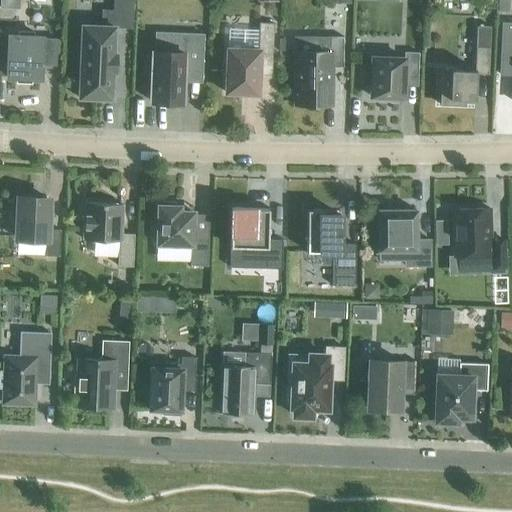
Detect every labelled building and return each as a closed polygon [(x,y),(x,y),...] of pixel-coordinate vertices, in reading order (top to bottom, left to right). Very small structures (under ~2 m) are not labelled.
[(0,0),(0,7),(19,8),(19,0),(0,0)] [(113,0),(114,10),(102,10),(101,26),(81,25),(80,52),(73,52),(72,70),(80,71),(79,98),(111,99),(112,72),(114,72),(115,54),(113,54),(114,27),(131,28),(132,0),(113,0)] [(225,93),(257,94),(258,75),(271,75),(273,23),(259,23),(258,29),(258,50),(227,48),(225,93)] [(511,23),(502,23),(499,74),(501,74),(501,68),(511,69),(511,71),(511,72),(511,97),(511,101),(511,23)] [(474,70),(440,68),(439,104),(464,105),(464,99),(474,99),(475,74),(488,74),(490,26),(476,26),(474,70)] [(228,28),(227,48),(258,50),(258,29),(228,28)] [(55,65),(56,39),(41,39),(41,37),(32,37),(32,32),(18,31),(18,36),(9,36),(8,53),(2,52),(1,68),(7,68),(7,77),(16,77),(16,82),(30,83),(30,78),(40,78),(40,64),(55,65)] [(162,105),(177,105),(177,102),(182,102),(183,73),(201,73),(203,34),(155,32),(154,51),(152,51),(152,56),(146,55),(145,70),(151,71),(150,101),(162,101),(162,105)] [(296,105),(330,106),(330,67),(343,67),(343,37),(329,36),(329,51),(296,51),(296,105)] [(417,76),(418,52),(404,52),(404,58),(372,56),(372,68),(368,68),(367,85),(371,85),(370,96),(402,98),(403,76),(417,76)] [(16,238),(46,239),(45,256),(59,256),(60,230),(47,229),(49,199),(18,198),(16,238)] [(84,206),(82,206),(80,208),(80,221),(81,223),(84,223),(83,239),(118,241),(117,266),(132,266),(133,234),(120,234),(121,204),(85,202),(84,206)] [(161,202),(161,206),(158,205),(157,225),(153,225),(153,238),(157,239),(156,244),(190,245),(190,266),(207,266),(208,237),(192,237),(193,212),(192,212),(192,207),(191,207),(191,212),(179,211),(179,206),(175,206),(175,202),(161,202)] [(265,268),(281,269),(282,240),(267,239),(268,225),(269,225),(269,223),(264,223),(264,215),(268,215),(268,208),(267,208),(267,209),(231,208),(229,267),(231,267),(231,261),(265,262),(265,268)] [(479,255),(480,267),(492,267),(492,268),(505,267),(504,240),(490,240),(490,208),(452,210),(453,256),(479,255)] [(332,252),(332,285),(354,285),(355,244),(339,244),(340,215),(330,214),(330,210),(307,209),(306,251),(332,252)] [(378,250),(404,250),(404,266),(430,266),(430,240),(416,240),(416,210),(378,210),(378,250)] [(447,220),(435,220),(435,244),(448,244),(447,220)] [(431,290),(421,290),(421,304),(431,304),(431,290)] [(40,295),(40,304),(56,304),(56,295),(40,295)] [(137,295),(136,304),(153,305),(154,296),(137,295)] [(119,299),(119,310),(130,311),(130,299),(119,299)] [(325,302),(324,312),(346,313),(346,303),(325,302)] [(421,310),(421,330),(425,330),(452,331),(452,311),(421,310)] [(501,310),(500,328),(509,328),(510,311),(501,310)] [(242,323),(242,331),(260,332),(260,323),(242,323)] [(260,332),(259,344),(260,344),(271,345),(272,345),(273,324),(260,323),(260,332)] [(3,401),(2,403),(5,403),(31,404),(33,404),(34,402),(33,402),(34,374),(48,375),(50,333),(29,332),(29,347),(20,346),(19,357),(7,357),(7,356),(4,356),(4,358),(5,358),(4,371),(0,370),(0,388),(3,388),(3,401)] [(126,369),(128,342),(102,341),(101,356),(97,360),(79,359),(78,375),(74,375),(74,392),(77,392),(77,406),(110,408),(112,369),(126,369)] [(325,347),(325,355),(309,354),(309,355),(312,356),(311,364),(293,363),(292,387),(286,387),(285,403),(291,404),(291,407),(294,408),(293,416),(311,416),(311,408),(327,409),(328,379),(342,380),(343,348),(325,347)] [(219,412),(252,414),(253,384),(269,384),(270,353),(244,352),(243,365),(221,364),(219,412)] [(194,381),(195,357),(180,357),(180,363),(152,362),(151,382),(147,382),(146,399),(150,399),(150,409),(162,410),(162,414),(179,415),(181,381),(194,381)] [(367,408),(399,409),(400,389),(412,389),(412,390),(413,390),(415,361),(413,361),(413,362),(369,360),(361,360),(360,379),(359,379),(359,381),(368,381),(367,408)] [(439,426),(452,426),(452,422),(457,423),(457,417),(471,418),(472,390),(486,390),(487,364),(459,363),(459,375),(437,374),(435,422),(439,422),(439,426)] [(500,416),(511,416),(511,372),(510,416),(500,415),(500,416)]
